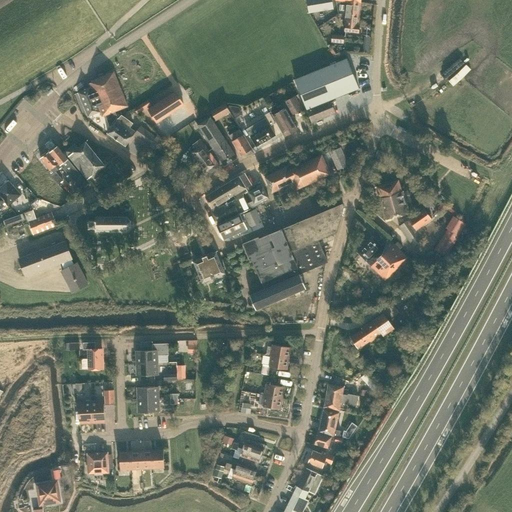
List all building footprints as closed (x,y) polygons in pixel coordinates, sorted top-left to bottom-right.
[(307,0),(309,12),(333,8),(331,0),(307,0)] [(345,1),(345,0),(340,0),(335,0),(338,14),(346,15),(345,20),(345,31),(359,33),(360,25),(358,25),(359,21),(361,2),(347,1),(345,1)] [(343,43),(344,35),(332,35),(331,42),(343,43)] [(295,79),(307,109),(314,106),(314,107),(307,110),(312,122),(335,113),(330,100),(359,88),(347,58),(295,79)] [(455,84),(474,70),(470,65),(451,79),(455,84)] [(96,79),(97,80),(89,83),(91,88),(78,93),(88,116),(100,111),(102,116),(106,115),(107,119),(116,115),(114,112),(128,106),(122,92),(131,89),(124,73),(116,77),(114,72),(96,79)] [(148,109),(157,123),(184,105),(175,92),(148,109)] [(273,102),(269,95),(264,98),(268,105),(273,102)] [(285,101),(292,114),(302,109),(295,96),(285,101)] [(151,105),(148,100),(134,108),(137,114),(151,105)] [(210,112),(216,120),(230,112),(224,103),(210,112)] [(229,105),(235,118),(242,114),(239,107),(229,105)] [(279,111),(276,105),(269,108),(285,136),(298,129),(286,108),(279,111)] [(256,146),(275,135),(270,126),(275,123),(269,112),(267,113),(264,115),(266,118),(246,129),(256,146)] [(130,127),(133,123),(122,115),(118,119),(107,133),(126,145),(134,134),(149,146),(156,136),(140,125),(136,131),(130,127)] [(237,158),(223,136),(210,117),(198,125),(224,166),(237,158)] [(229,135),(232,141),(241,155),(252,149),(243,135),(240,129),(229,135)] [(203,143),(200,139),(193,145),(196,149),(191,152),(199,162),(211,153),(203,143)] [(74,181),(81,176),(75,169),(57,146),(56,147),(50,140),(45,144),(50,151),(47,154),(46,152),(41,156),(42,158),(41,158),(50,170),(48,171),(58,184),(63,180),(56,171),(58,169),(62,167),(74,181)] [(170,152),(175,149),(168,141),(164,144),(170,152)] [(78,148),(74,144),(66,151),(69,156),(74,163),(79,168),(88,179),(93,175),(105,165),(86,142),(78,148)] [(206,172),(208,174),(219,167),(216,164),(218,163),(211,153),(199,162),(206,172)] [(286,167),(265,177),(272,192),(294,182),(296,189),(330,174),(322,155),(288,171),(286,167)] [(205,197),(215,213),(213,214),(217,222),(238,212),(235,206),(229,209),(226,203),(220,207),(218,205),(226,200),(228,203),(236,198),(233,195),(251,185),(244,173),(205,197)] [(88,183),(81,176),(76,180),(82,188),(88,183)] [(402,191),(399,180),(376,186),(386,220),(410,212),(403,191),(402,191)] [(21,195),(8,181),(0,187),(0,196),(6,204),(8,206),(21,195)] [(35,199),(40,196),(31,187),(27,191),(35,199)] [(263,202),(269,199),(263,187),(250,193),(253,201),(248,203),(251,209),(263,202)] [(344,206),(343,203),(259,239),(258,237),(243,244),(249,259),(251,258),(264,289),(250,295),(256,309),(306,288),(300,274),(300,273),(328,261),(318,239),(337,232),(344,206)] [(399,226),(413,246),(423,239),(419,233),(423,230),(421,227),(432,219),(424,208),(399,226)] [(244,214),(250,227),(262,221),(256,209),(244,214)] [(57,225),(52,212),(28,221),(34,234),(57,225)] [(12,223),(24,219),(23,214),(10,218),(12,223)] [(239,235),(238,233),(246,229),(239,214),(229,219),(236,236),(239,235)] [(130,221),(127,217),(126,216),(121,216),(120,216),(116,216),(115,216),(110,216),(109,216),(105,216),(104,216),(103,216),(96,216),(96,220),(89,220),(89,221),(88,221),(88,227),(89,227),(96,227),(96,231),(96,232),(103,232),(103,231),(104,231),(109,231),(110,231),(115,231),(120,231),(121,231),(126,231),(127,231),(127,230),(130,227),(131,227),(131,226),(131,221),(131,220),(130,221)] [(218,224),(225,239),(233,235),(234,237),(236,236),(229,219),(218,224)] [(447,229),(434,249),(446,256),(459,236),(447,229)] [(382,245),(373,237),(358,252),(385,279),(407,257),(388,239),(382,245)] [(74,265),(70,258),(72,258),(71,257),(66,243),(66,242),(19,259),(20,260),(25,274),(25,275),(62,261),(65,269),(62,271),(73,292),(88,284),(77,263),(74,265)] [(181,260),(184,267),(193,263),(188,251),(179,255),(181,260)] [(207,256),(207,255),(202,257),(203,258),(194,261),(203,282),(225,273),(216,252),(207,256)] [(404,294),(401,289),(393,294),(397,299),(404,294)] [(362,328),(362,329),(351,337),(359,348),(370,340),(371,341),(382,334),(383,335),(393,328),(383,313),(362,328)] [(197,340),(189,340),(188,353),(197,353),(197,340)] [(82,369),(89,369),(103,369),(102,349),(95,349),(95,342),(83,343),(83,349),(89,349),(89,359),(82,359),(82,369)] [(79,343),(66,343),(66,351),(80,350),(79,343)] [(168,343),(153,344),(153,350),(137,350),(137,363),(157,362),(157,355),(168,355),(168,343)] [(289,358),(290,347),(273,344),(271,355),(289,358)] [(263,365),(270,366),(269,366),(287,369),(289,358),(271,355),(264,354),(263,365)] [(137,363),(138,375),(158,375),(157,362),(137,363)] [(185,365),(177,365),(178,379),(186,379),(185,365)] [(349,382),(352,385),(354,383),(357,386),(368,377),(362,370),(349,382)] [(389,373),(383,379),(386,383),(393,377),(389,373)] [(195,380),(183,380),(184,388),(196,388),(195,380)] [(282,398),(284,387),(267,384),(265,395),(282,398)] [(340,409),(344,410),(345,403),(356,406),(358,396),(348,394),(348,395),(342,394),(344,387),(329,384),(324,407),(340,410),(340,409)] [(158,399),(158,386),(138,387),(138,400),(158,399)] [(263,406),(280,409),(282,398),(265,395),(263,406)] [(138,400),(139,412),(159,411),(158,399),(138,400)] [(80,423),(92,423),(91,401),(79,402),(80,423)] [(103,401),(91,401),(92,423),(104,422),(103,401)] [(340,437),(341,431),(335,430),(339,413),(324,409),(318,432),(332,435),(340,437)] [(266,445),(251,440),(253,434),(248,433),(246,438),(242,448),(262,455),(266,445)] [(335,442),(335,441),(341,443),(343,438),(340,437),(332,435),(331,437),(318,433),(315,444),(328,448),(330,448),(333,441),(335,442)] [(232,445),(234,438),(224,435),(222,441),(232,445)] [(242,448),(239,459),(259,465),(262,455),(242,448)] [(141,451),(142,469),(153,468),(152,450),(141,451)] [(164,467),(163,450),(152,450),(153,468),(164,468),(164,467)] [(308,462),(322,468),(325,461),(331,464),(334,456),(322,451),(321,454),(313,450),(308,462)] [(131,451),(120,452),(120,470),(132,469),(131,451)] [(131,451),(132,469),(142,469),(141,451),(131,451)] [(89,473),(109,472),(108,452),(88,453),(89,473)] [(239,459),(235,469),(255,476),(259,465),(239,459)] [(222,474),(224,467),(217,464),(215,472),(222,474)] [(297,486),(284,511),(302,511),(309,500),(305,498),(308,491),(315,494),(323,476),(306,468),(297,486)] [(232,479),(252,486),(255,476),(235,469),(232,479)] [(37,485),(40,505),(60,501),(57,481),(37,485)]
